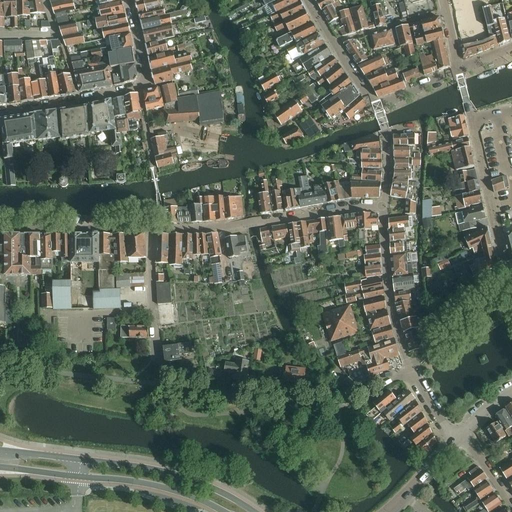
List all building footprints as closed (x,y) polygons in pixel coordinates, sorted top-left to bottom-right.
[(4,0),(5,18),(7,18),(13,17),(13,28),(18,28),(17,17),(18,17),(16,0),(4,0)] [(30,0),(16,0),(18,17),(30,16),(30,14),(30,0)] [(41,0),(30,0),(30,14),(46,14),(41,0)] [(49,0),(55,14),(66,12),(76,10),(72,0),(49,0)] [(150,0),(136,3),(138,10),(138,12),(162,8),(160,0),(150,0)] [(266,7),(264,8),(267,13),(269,17),(270,16),(301,2),(300,0),(280,0),(279,1),(266,7)] [(319,0),(316,2),(320,7),(322,11),(332,6),(336,13),(338,13),(344,11),(338,2),(337,0),(319,0)] [(379,0),(371,2),(372,7),(377,28),(386,25),(381,5),(379,0)] [(101,5),(98,6),(102,18),(108,17),(125,14),(122,3),(122,1),(101,5)] [(301,2),(270,16),(270,17),(272,21),(282,17),(283,21),(284,22),(306,11),(301,2)] [(249,4),(236,10),(238,13),(251,7),(249,4)] [(322,11),(329,24),(330,24),(339,18),(336,13),(332,6),(322,11)] [(363,6),(349,10),(356,33),(357,33),(369,30),(368,25),(363,6)] [(491,6),(483,9),(488,28),(493,26),(496,36),(498,45),(510,41),(505,19),(495,21),(491,6)] [(162,8),(138,12),(139,14),(141,22),(160,18),(166,16),(166,15),(164,8),(162,8)] [(141,22),(143,31),(162,27),(172,24),(172,23),(171,19),(186,16),(188,17),(191,12),(190,9),(182,11),(166,15),(166,16),(160,18),(141,22)] [(344,11),(338,13),(341,22),(344,27),(348,35),(356,33),(349,10),(345,11),(344,11)] [(283,21),(274,26),(274,27),(277,32),(287,27),(289,32),(311,21),(306,11),(284,22),(283,21)] [(66,12),(55,14),(59,27),(70,24),(66,12)] [(96,20),(88,22),(89,27),(97,26),(98,30),(110,28),(128,24),(126,16),(108,19),(108,17),(102,18),(96,20)] [(422,23),(412,25),(415,37),(443,30),(440,18),(440,17),(422,22),(422,23)] [(70,24),(59,27),(63,37),(79,34),(77,23),(70,24)] [(291,33),(276,41),(280,49),(293,42),(292,40),(294,39),(297,44),(319,34),(312,23),(291,34),(291,33)] [(98,30),(94,31),(95,36),(103,35),(104,40),(110,38),(131,34),(129,24),(128,24),(110,28),(98,30)] [(162,27),(143,31),(146,44),(175,37),(172,24),(162,27)] [(408,26),(396,29),(398,39),(400,48),(404,47),(412,44),(413,44),(408,26)] [(493,26),(488,28),(490,39),(496,36),(493,26)] [(344,27),(339,29),(343,37),(348,36),(348,35),(344,27)] [(245,28),(239,31),(243,39),(249,37),(245,28)] [(380,33),(370,36),(374,51),(384,48),(395,45),(394,40),(398,39),(396,29),(391,30),(380,33)] [(443,30),(415,37),(417,46),(427,43),(427,44),(431,43),(445,40),(443,30)] [(79,34),(63,37),(66,47),(85,43),(83,33),(79,34)] [(91,51),(81,53),(82,60),(93,58),(102,57),(102,55),(109,54),(134,49),(131,34),(110,38),(111,46),(107,47),(107,48),(100,49),(91,51)] [(298,45),(287,51),(290,56),(293,54),(298,54),(302,57),(304,56),(311,53),(311,54),(326,45),(319,35),(299,45),(298,45)] [(461,46),(464,59),(465,59),(486,51),(498,46),(498,45),(496,36),(490,39),(489,39),(480,42),(461,46)] [(59,40),(51,41),(53,50),(57,50),(57,47),(62,47),(59,40)] [(344,43),(343,44),(357,65),(373,58),(372,55),(371,55),(366,57),(364,53),(358,45),(355,41),(355,40),(344,43)] [(445,40),(431,43),(434,57),(438,71),(450,67),(449,63),(445,40)] [(39,41),(26,42),(28,61),(42,58),(40,46),(39,41)] [(147,46),(146,46),(148,56),(149,56),(168,51),(168,52),(176,51),(174,46),(168,48),(166,41),(147,46)] [(412,44),(404,47),(406,59),(415,56),(412,44)] [(300,60),(291,65),(294,70),(297,76),(306,71),(307,72),(332,56),(326,45),(311,54),(300,60)] [(110,62),(98,64),(99,68),(111,66),(111,68),(120,67),(136,64),(135,62),(134,49),(109,54),(110,62)] [(150,59),(149,59),(151,71),(152,71),(190,61),(192,61),(191,55),(183,57),(175,59),(174,53),(150,59)] [(424,53),(419,55),(420,59),(425,76),(438,71),(434,57),(434,55),(425,57),(424,53)] [(373,58),(357,65),(365,77),(383,69),(383,67),(387,65),(382,55),(376,57),(373,58)] [(50,66),(44,68),(50,98),(62,96),(58,77),(57,73),(58,73),(55,60),(54,56),(48,58),(49,61),(50,66)] [(333,57),(307,73),(310,77),(311,79),(316,82),(321,78),(321,79),(324,77),(339,65),(333,57)] [(83,68),(74,70),(75,72),(74,72),(80,93),(113,87),(113,86),(110,73),(112,72),(111,68),(111,66),(99,68),(97,68),(90,70),(89,65),(87,60),(82,61),(83,68)] [(82,61),(72,63),(74,70),(83,68),(82,61)] [(190,61),(152,71),(155,85),(174,81),(173,75),(193,71),(191,62),(190,61)] [(120,76),(113,77),(115,86),(122,85),(135,81),(137,77),(136,64),(120,67),(120,68),(118,68),(120,76)] [(10,65),(6,66),(7,75),(10,104),(16,103),(21,103),(19,81),(18,74),(13,75),(12,75),(10,65)] [(321,78),(316,82),(320,86),(327,81),(331,87),(346,75),(339,65),(324,77),(321,79),(321,78)] [(35,82),(32,82),(34,101),(38,100),(50,98),(44,68),(44,66),(39,66),(40,69),(42,81),(35,82)] [(383,69),(365,77),(372,89),(399,80),(397,75),(402,73),(401,70),(400,67),(395,69),(386,72),(384,68),(383,69)] [(399,80),(372,89),(378,98),(406,88),(404,84),(420,78),(417,67),(409,70),(407,68),(401,70),(402,73),(397,75),(399,80)] [(22,69),(18,70),(18,74),(19,81),(21,103),(27,102),(34,101),(32,82),(31,79),(24,80),(22,69)] [(276,74),(260,83),(265,91),(281,83),(276,74)] [(0,75),(0,105),(4,105),(10,104),(7,75),(0,75)] [(64,76),(58,77),(62,96),(62,97),(77,95),(71,75),(64,76)] [(303,75),(293,81),(295,85),(306,79),(303,75)] [(332,94),(322,101),(325,105),(353,85),(353,84),(346,75),(331,87),(328,89),(332,94)] [(174,84),(160,87),(163,98),(165,107),(166,110),(163,110),(166,123),(199,121),(200,127),(224,123),(224,121),(224,115),(221,92),(199,96),(180,99),(178,99),(174,84)] [(313,84),(304,92),(305,94),(306,92),(307,94),(311,91),(317,99),(320,97),(322,96),(320,93),(313,84)] [(325,105),(322,107),(331,120),(343,111),(361,96),(353,85),(325,105)] [(190,90),(178,93),(180,99),(199,96),(198,87),(190,89),(190,90)] [(156,88),(144,91),(147,111),(165,107),(163,98),(160,99),(158,88),(156,88)] [(281,89),(266,97),(270,104),(281,99),(279,96),(284,94),(281,89)] [(306,92),(305,94),(310,101),(311,103),(317,99),(311,91),(307,94),(306,92)] [(138,95),(124,98),(130,131),(137,130),(138,129),(137,123),(135,122),(135,121),(142,119),(141,112),(138,94),(138,95)] [(305,94),(298,98),(303,105),(310,101),(305,94)] [(361,96),(343,111),(349,120),(367,105),(361,96)] [(124,98),(112,101),(117,133),(130,132),(130,131),(124,98)] [(295,100),(273,115),(282,127),(303,112),(302,111),(305,110),(303,106),(300,108),(295,100)] [(92,106),(88,107),(90,134),(98,133),(111,131),(113,147),(115,147),(116,154),(123,153),(122,146),(121,134),(117,135),(117,133),(112,101),(104,103),(92,106)] [(60,112),(62,139),(62,141),(67,141),(82,138),(90,137),(90,134),(88,107),(87,107),(76,109),(67,111),(67,110),(61,111),(60,111),(60,112)] [(45,114),(34,115),(35,142),(38,141),(50,140),(62,139),(60,112),(45,114)] [(18,118),(0,121),(4,144),(3,145),(4,146),(3,146),(5,160),(8,186),(8,187),(16,186),(13,159),(14,159),(12,145),(23,144),(29,143),(35,142),(34,115),(30,116),(23,117),(18,118)] [(464,116),(448,119),(450,129),(450,130),(451,135),(452,138),(453,141),(469,137),(464,116)] [(282,137),(280,139),(281,141),(283,140),(286,145),(304,138),(298,128),(282,137)] [(427,149),(427,157),(430,157),(451,152),(455,151),(453,144),(453,143),(436,146),(436,143),(435,133),(429,133),(429,144),(428,145),(427,149)] [(415,135),(393,136),(393,145),(415,146),(415,135)] [(164,136),(152,139),(155,157),(177,152),(176,148),(167,150),(167,145),(164,136)] [(353,143),(344,145),(345,153),(353,152),(357,152),(362,152),(382,152),(382,151),(381,138),(380,138),(353,144),(353,143)] [(453,143),(453,144),(455,151),(470,148),(469,139),(453,143)] [(410,147),(393,147),(394,158),(410,158),(410,147)] [(455,151),(451,152),(456,172),(475,168),(470,148),(455,151)] [(177,152),(155,157),(155,158),(158,168),(174,164),(173,159),(178,157),(177,152)] [(357,152),(357,160),(362,160),(382,161),(382,152),(362,152),(357,152)] [(349,160),(349,164),(353,165),(360,165),(360,168),(362,169),(363,169),(372,169),(382,169),(382,161),(362,160),(357,160),(353,160),(349,160)] [(409,160),(394,160),(394,169),(409,170),(409,168),(409,160)] [(353,176),(352,180),(362,181),(381,182),(382,172),(372,171),(372,169),(363,169),(363,171),(362,177),(353,176)] [(394,170),(394,179),(409,180),(411,181),(411,178),(412,170),(409,170),(394,169),(394,170)] [(476,170),(459,173),(461,184),(478,181),(476,170)] [(117,182),(116,182),(116,183),(117,183),(120,184),(123,184),(125,182),(126,182),(125,175),(117,175),(117,182)] [(297,190),(282,192),(284,200),(286,212),(300,209),(300,208),(298,196),(312,194),(312,193),(312,187),(311,187),(310,187),(309,186),(308,176),(299,178),(301,189),(297,190)] [(491,181),(494,194),(507,189),(509,188),(506,176),(503,177),(491,181)] [(62,177),(59,180),(59,185),(60,186),(62,188),(66,187),(67,186),(68,185),(68,180),(64,177),(62,177)] [(278,191),(270,192),(273,213),(284,211),(280,191),(281,191),(280,187),(283,187),(281,179),(276,180),(278,191)] [(393,179),(392,186),(408,187),(413,187),(419,187),(419,184),(413,183),(408,183),(409,180),(394,179),(393,179)] [(263,194),(258,195),(261,215),(272,213),(266,181),(261,182),(263,194)] [(461,184),(454,185),(455,191),(460,190),(461,195),(480,192),(478,181),(461,184)] [(339,183),(324,186),(329,203),(344,200),(340,188),(339,183)] [(351,183),(351,186),(345,187),(340,188),(344,200),(344,201),(352,199),(380,198),(381,184),(351,183)] [(312,193),(312,194),(315,206),(329,203),(324,186),(323,186),(323,185),(314,187),(315,192),(312,193)] [(392,186),(390,197),(391,197),(406,199),(412,201),(413,195),(407,195),(408,189),(408,187),(392,186)] [(461,195),(455,196),(457,210),(466,209),(465,207),(483,204),(480,192),(461,195)] [(312,194),(298,196),(300,208),(315,206),(312,194)] [(224,196),(203,198),(205,222),(213,221),(216,221),(226,220),(227,220),(225,199),(224,199),(224,196)] [(242,197),(225,199),(227,220),(228,220),(244,218),(242,197)] [(198,205),(191,206),(193,223),(198,223),(205,222),(203,198),(197,198),(198,205)] [(176,199),(164,201),(165,207),(167,223),(179,223),(177,208),(176,199)] [(423,201),(422,201),(423,220),(432,218),(440,216),(441,216),(440,207),(432,208),(432,200),(423,201)] [(406,201),(405,214),(415,215),(416,203),(406,201)] [(187,208),(177,208),(179,223),(193,223),(191,206),(187,206),(187,208)] [(462,212),(456,214),(458,225),(475,221),(486,219),(483,208),(462,212)] [(358,214),(341,217),(344,235),(348,235),(347,230),(359,229),(358,214)] [(359,214),(358,214),(359,229),(359,231),(359,242),(365,241),(365,230),(371,230),(371,227),(379,226),(378,215),(371,215),(371,214),(359,215),(359,214)] [(341,217),(327,219),(330,242),(339,241),(339,248),(345,248),(344,240),(343,235),(344,235),(341,217)] [(389,219),(389,231),(405,229),(412,228),(412,217),(404,218),(389,219)] [(318,221),(306,222),(306,223),(309,243),(315,243),(313,234),(320,233),(320,246),(318,246),(320,255),(329,254),(327,246),(327,232),(325,219),(318,220),(318,221)] [(475,221),(458,225),(460,232),(476,228),(475,221)] [(306,223),(297,224),(300,240),(303,239),(304,248),(310,247),(309,243),(306,223)] [(297,224),(289,225),(292,245),(289,245),(290,252),(296,252),(297,259),(295,259),(295,264),(302,264),(300,244),(301,244),(300,240),(297,224)] [(287,225),(272,228),(274,240),(274,241),(289,238),(287,225)] [(271,227),(260,230),(262,243),(274,240),(272,228),(271,227)] [(488,228),(464,239),(470,250),(473,249),(475,255),(483,252),(492,248),(488,228)] [(405,229),(389,231),(390,242),(390,244),(407,242),(406,241),(406,240),(405,229)] [(511,231),(503,235),(508,252),(504,253),(505,255),(507,264),(511,261),(511,231)] [(100,234),(84,235),(84,262),(100,261),(100,234)] [(100,234),(100,261),(100,267),(100,292),(105,290),(115,289),(114,263),(115,263),(115,235),(100,234)] [(157,234),(155,264),(156,264),(168,264),(169,235),(157,234)] [(218,234),(207,235),(210,255),(210,258),(211,258),(211,265),(212,265),(214,277),(215,284),(223,282),(219,264),(221,264),(220,257),(222,256),(218,234)] [(21,235),(5,235),(6,275),(6,276),(20,276),(31,276),(31,275),(31,266),(31,261),(31,258),(25,258),(25,235),(21,235)] [(31,235),(25,235),(25,258),(31,258),(36,258),(36,266),(31,266),(31,275),(42,276),(42,271),(42,260),(41,260),(41,258),(40,235),(36,235),(31,235)] [(41,235),(40,235),(41,258),(41,260),(42,260),(42,271),(53,271),(53,262),(53,260),(52,260),(52,256),(53,256),(53,235),(41,235)] [(62,235),(53,235),(53,256),(57,256),(57,253),(62,253),(62,235)] [(70,235),(62,235),(62,253),(62,263),(72,263),(72,235),(70,235)] [(84,235),(72,235),(72,262),(84,262),(84,235)] [(126,235),(115,235),(115,263),(128,263),(128,258),(126,235)] [(127,235),(126,235),(128,258),(146,258),(146,235),(127,235)] [(170,235),(170,266),(174,266),(174,268),(183,268),(183,265),(183,260),(183,235),(170,235)] [(184,235),(183,235),(183,260),(194,260),(194,256),(194,235),(184,235)] [(200,235),(194,235),(194,256),(202,256),(200,235)] [(206,235),(200,235),(202,256),(210,255),(207,235),(206,235)] [(237,237),(225,239),(229,258),(241,256),(240,254),(247,252),(245,236),(237,237)] [(390,244),(391,255),(410,253),(410,251),(410,244),(410,242),(407,242),(390,244)] [(380,246),(366,248),(366,255),(381,253),(380,246)] [(473,259),(463,263),(469,279),(474,277),(476,276),(476,278),(478,279),(480,278),(481,276),(480,275),(497,267),(496,265),(498,264),(497,258),(494,259),(492,248),(483,252),(484,257),(474,262),(473,259)] [(358,251),(339,255),(340,261),(358,257),(358,251)] [(364,256),(358,257),(359,261),(364,260),(365,266),(382,264),(381,253),(366,255),(364,256)] [(410,253),(391,255),(392,266),(412,264),(412,259),(411,253),(410,253)] [(447,254),(425,262),(427,267),(449,259),(447,254)] [(448,260),(438,265),(441,271),(451,266),(448,260)] [(365,273),(361,273),(362,278),(366,278),(383,276),(382,264),(365,266),(365,273)] [(412,264),(392,266),(393,277),(409,275),(408,269),(412,268),(412,264)] [(60,282),(54,282),(54,310),(94,309),(121,308),(121,303),(121,289),(121,288),(120,288),(120,289),(117,289),(115,289),(105,290),(100,292),(100,267),(89,267),(71,268),(72,282),(60,282)] [(430,268),(422,269),(422,277),(423,277),(431,276),(430,268)] [(144,274),(117,276),(117,289),(120,289),(120,288),(121,288),(121,289),(145,287),(144,275),(144,274)] [(409,275),(393,277),(394,292),(414,290),(415,290),(413,274),(409,275)] [(360,276),(344,278),(345,285),(360,281),(360,276)] [(360,281),(345,285),(347,296),(384,288),(382,280),(361,285),(361,281),(360,281)] [(347,296),(345,296),(346,301),(347,304),(357,302),(356,299),(364,297),(364,300),(384,295),(384,288),(347,296)] [(394,292),(395,304),(415,301),(415,296),(414,293),(415,293),(414,290),(394,292)] [(54,295),(42,295),(43,309),(54,309),(54,295)] [(385,297),(363,302),(366,314),(366,313),(366,315),(376,312),(376,311),(387,309),(385,297)] [(415,301),(395,304),(397,309),(398,313),(413,310),(412,306),(416,305),(415,301)] [(172,304),(158,306),(160,325),(175,323),(172,304)] [(350,305),(323,314),(331,342),(359,333),(350,305)] [(413,310),(398,313),(400,320),(415,317),(413,310)] [(367,316),(366,317),(368,324),(389,318),(387,311),(377,314),(376,312),(366,315),(367,316)] [(415,317),(400,320),(403,331),(419,328),(417,317),(415,318),(415,317)] [(107,325),(107,330),(116,330),(116,319),(108,318),(107,325)] [(389,318),(368,324),(370,331),(372,331),(391,325),(389,318)] [(391,325),(372,331),(376,345),(395,339),(391,326),(391,325)] [(121,327),(121,338),(130,338),(149,338),(148,327),(121,327)] [(419,328),(403,331),(406,341),(420,337),(418,333),(422,331),(421,328),(419,328)] [(420,337),(406,341),(409,350),(409,353),(412,352),(414,355),(423,352),(423,350),(425,349),(427,348),(426,346),(424,337),(420,338),(420,337)] [(368,347),(337,358),(341,368),(362,361),(364,367),(387,359),(386,357),(399,353),(395,339),(376,345),(368,348),(368,347)] [(179,345),(163,347),(165,362),(165,363),(180,361),(180,354),(184,354),(184,355),(192,354),(191,343),(180,344),(181,346),(179,346),(179,345)] [(341,343),(334,345),(337,354),(344,352),(341,343)] [(255,350),(254,360),(261,361),(262,351),(255,350)] [(387,359),(364,367),(367,377),(390,369),(387,359)] [(226,363),(224,372),(235,374),(234,380),(246,382),(247,382),(249,362),(236,360),(236,364),(226,363)] [(286,367),(284,381),(304,384),(306,370),(286,367)] [(349,378),(344,382),(352,391),(355,389),(357,387),(349,378)] [(376,408),(366,416),(373,421),(381,414),(382,414),(387,410),(386,408),(396,399),(390,391),(374,404),(376,408)] [(378,423),(377,424),(381,428),(391,421),(416,400),(408,391),(389,407),(392,411),(386,416),(378,423)] [(401,423),(392,429),(395,433),(398,431),(398,432),(405,426),(405,425),(422,412),(417,403),(397,418),(400,422),(401,423)] [(511,421),(505,411),(496,416),(509,438),(511,435),(511,432),(510,429),(511,427),(511,421)] [(412,432),(399,442),(401,445),(428,425),(423,414),(408,425),(412,432)] [(497,423),(487,429),(496,444),(506,437),(497,423)] [(428,425),(401,445),(404,449),(413,442),(417,446),(432,434),(428,425)] [(432,434),(417,446),(425,455),(431,450),(430,449),(437,443),(432,434)] [(510,439),(501,444),(505,449),(511,444),(511,442),(510,440),(510,439)] [(511,461),(500,469),(507,479),(511,475),(511,461)] [(471,476),(454,489),(456,493),(459,491),(463,488),(465,491),(467,489),(469,492),(488,479),(482,471),(481,471),(479,468),(470,474),(471,476)] [(473,500),(463,507),(466,511),(468,511),(476,507),(479,504),(482,503),(481,501),(494,492),(488,482),(474,491),(478,497),(473,500)] [(486,509),(481,511),(490,511),(502,505),(496,494),(482,503),(486,509)]
